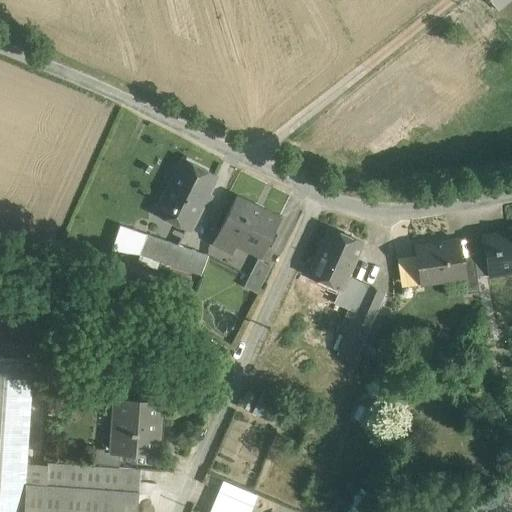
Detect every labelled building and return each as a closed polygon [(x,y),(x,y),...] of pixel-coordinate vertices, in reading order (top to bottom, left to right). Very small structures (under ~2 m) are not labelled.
[(485,5),(470,18),(480,31),(496,18),(485,5)] [(183,160),(156,213),(189,230),(216,176),(183,160)] [(279,219),(236,197),(214,242),(232,251),(237,242),(261,254),(279,219)] [(363,243),(330,228),(309,275),(342,290),(363,243)] [(508,232),(483,236),(485,252),(489,274),(511,270),(511,228),(508,229),(508,232)] [(459,241),(416,248),(422,283),(463,276),(464,276),(461,255),(459,241)] [(192,257),(159,246),(154,261),(166,263),(201,275),(208,256),(194,251),(192,257)] [(485,252),(473,253),(477,276),(489,274),(485,252)] [(473,253),(461,255),(464,276),(463,276),(466,291),(479,289),(477,276),(473,253)] [(258,259),(244,287),(257,293),(271,266),(258,259)] [(369,287),(358,311),(350,308),(342,328),(349,331),(339,354),(354,360),(383,293),(369,287)] [(34,360),(0,357),(0,511),(23,511),(27,462),(34,360)] [(162,404),(115,401),(112,450),(112,451),(120,452),(158,455),(162,404)] [(112,450),(96,449),(95,464),(119,466),(120,452),(112,451),(112,450)] [(137,511),(140,469),(27,462),(23,511),(137,511)] [(249,511),(256,497),(224,483),(211,511),(249,511)]
